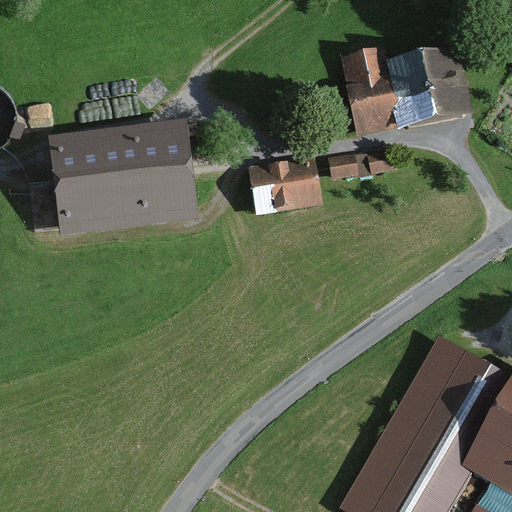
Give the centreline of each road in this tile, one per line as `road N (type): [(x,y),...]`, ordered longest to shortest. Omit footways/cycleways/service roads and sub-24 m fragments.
road 1 (track): [(285,0),(207,65),(198,85),(205,104),(279,146),(390,140),(443,148),(479,181),(509,232)]
road 2 (unclassified): [(175,511),(257,417),(511,231)]
